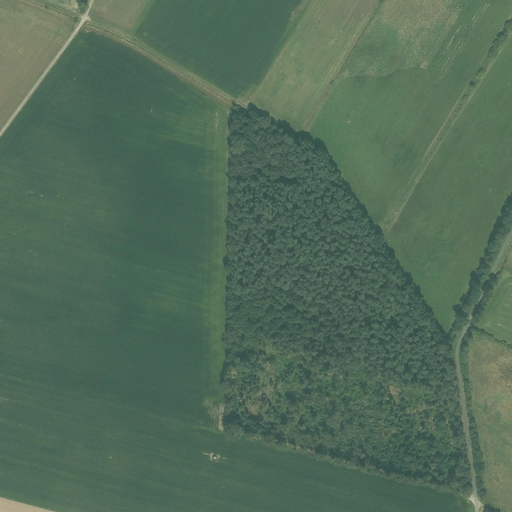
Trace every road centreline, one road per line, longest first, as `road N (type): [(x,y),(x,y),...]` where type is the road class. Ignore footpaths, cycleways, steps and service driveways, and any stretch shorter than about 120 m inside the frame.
road 1 (residential): [(511,228),(459,337),(473,511)]
road 2 (unclassified): [(92,0),(0,135)]
